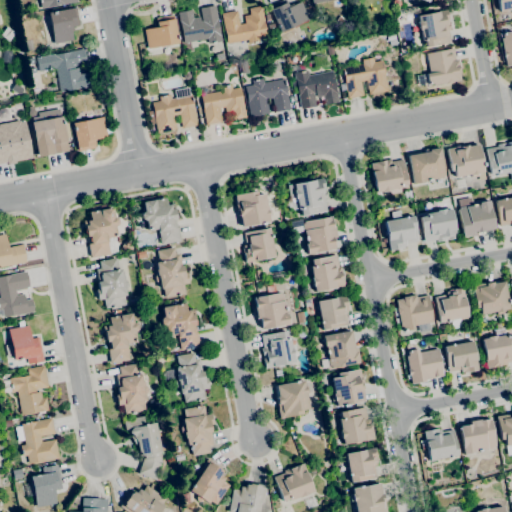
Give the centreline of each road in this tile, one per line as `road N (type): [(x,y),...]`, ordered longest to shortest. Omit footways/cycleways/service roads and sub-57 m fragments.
road 1 (residential): [(0,202),(511,101)]
road 2 (residential): [(341,135),(413,511)]
road 3 (residential): [(200,163),(256,446)]
road 4 (residential): [(43,194),(96,460)]
road 5 (residential): [(105,0),(138,175)]
road 6 (residential): [(369,278),(511,250)]
